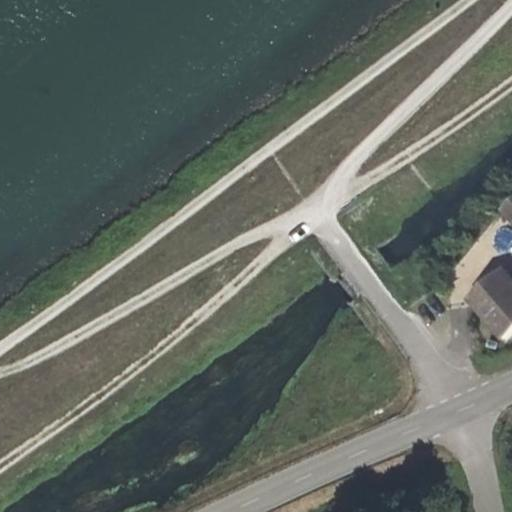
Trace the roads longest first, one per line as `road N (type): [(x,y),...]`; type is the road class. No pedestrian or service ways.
road 1 (track): [(463,0),(0,343)]
road 2 (track): [(312,209),(159,355),(0,472)]
road 3 (track): [(312,209),(41,358),(0,369)]
road 4 (track): [(511,7),(312,209)]
road 5 (tertiary): [(463,409),(244,511)]
road 6 (track): [(511,79),(391,168),(312,209)]
road 7 (unclassified): [(384,297),(463,409)]
